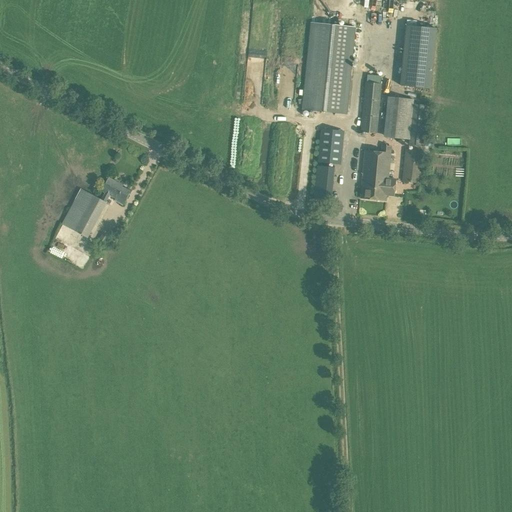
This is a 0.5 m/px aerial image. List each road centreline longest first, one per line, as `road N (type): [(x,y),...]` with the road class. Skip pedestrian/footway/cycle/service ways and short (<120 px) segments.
road 1 (unclassified): [(511,235),(300,215),(0,67)]
road 2 (track): [(344,511),(334,220)]
